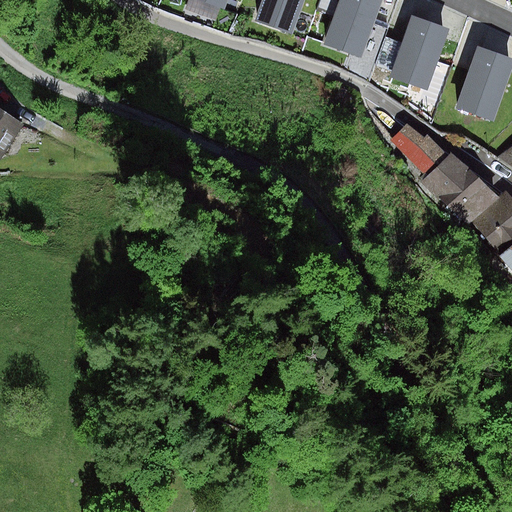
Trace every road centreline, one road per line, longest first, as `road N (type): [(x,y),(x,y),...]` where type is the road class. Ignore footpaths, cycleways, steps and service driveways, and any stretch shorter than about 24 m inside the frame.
road 1 (residential): [(0,47),(68,92),(266,172),(322,221),(403,385),(490,511)]
road 2 (residential): [(126,0),(345,79),(511,186)]
